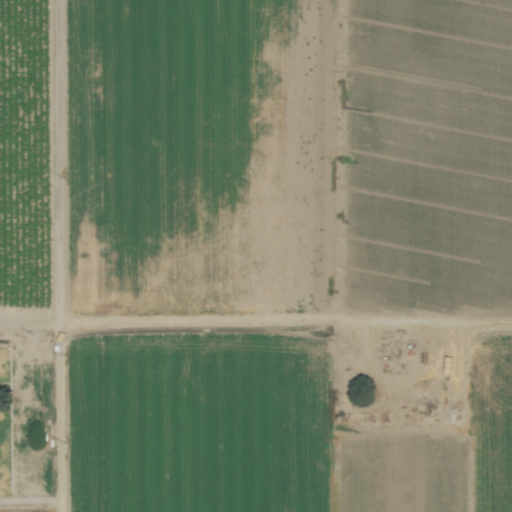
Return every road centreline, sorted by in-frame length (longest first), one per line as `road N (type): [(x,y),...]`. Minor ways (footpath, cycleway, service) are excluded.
road 1 (residential): [(61,511),(56,0)]
road 2 (track): [(511,322),(58,322)]
